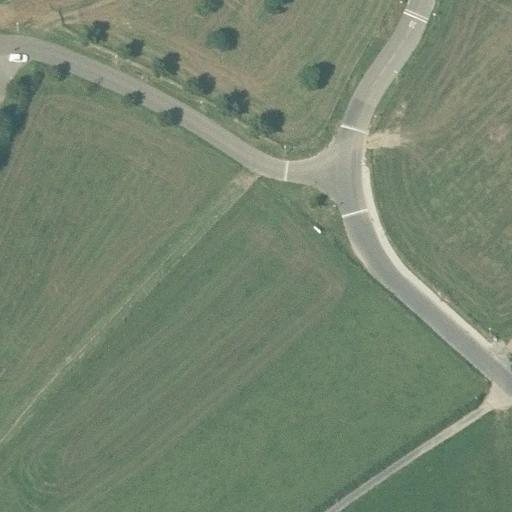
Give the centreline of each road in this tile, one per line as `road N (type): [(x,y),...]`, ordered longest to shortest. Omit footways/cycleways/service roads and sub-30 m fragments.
road 1 (residential): [(343,170),(272,169),(85,66),(39,49),(0,46)]
road 2 (unclassified): [(511,384),(371,258),(347,207),(343,170)]
road 3 (residential): [(331,511),(511,385)]
road 4 (unclassified): [(343,170),(355,115),(421,0)]
